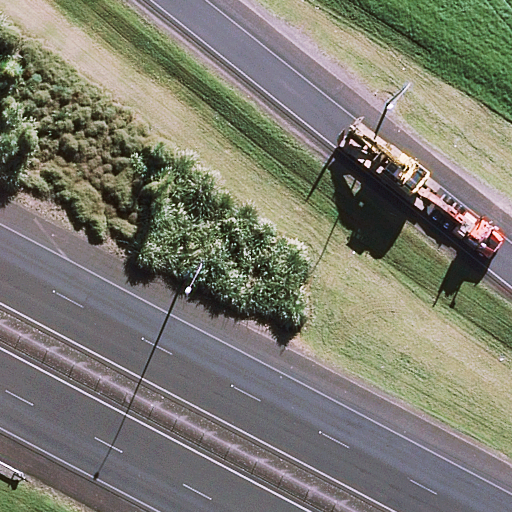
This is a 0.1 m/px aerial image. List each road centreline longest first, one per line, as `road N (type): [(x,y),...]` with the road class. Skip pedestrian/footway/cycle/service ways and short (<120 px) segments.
road 1 (motorway): [(0,264),(466,511)]
road 2 (motorway): [(181,0),(511,261)]
road 3 (motorway): [(235,511),(0,386)]
